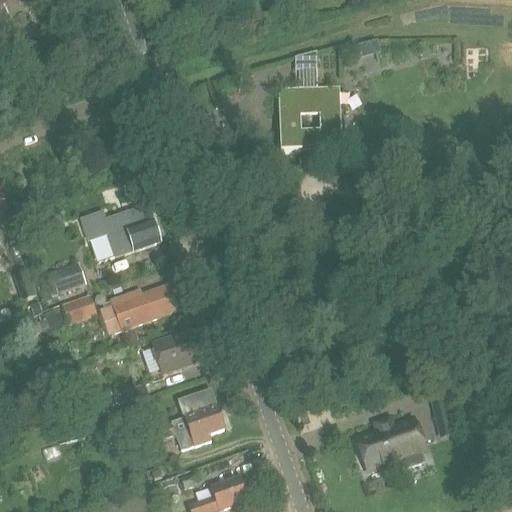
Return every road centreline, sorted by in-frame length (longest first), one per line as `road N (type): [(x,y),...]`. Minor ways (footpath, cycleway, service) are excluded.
road 1 (tertiary): [(303,511),(157,85)]
road 2 (residential): [(157,85),(0,140)]
